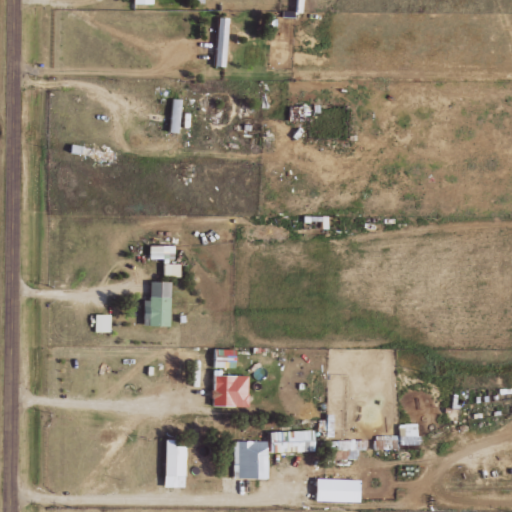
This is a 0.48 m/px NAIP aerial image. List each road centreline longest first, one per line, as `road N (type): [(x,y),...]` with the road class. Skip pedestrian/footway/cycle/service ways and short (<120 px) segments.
road 1 (secondary): [(12,0),(10,511)]
road 2 (residential): [(11,385),(242,384),(244,483)]
